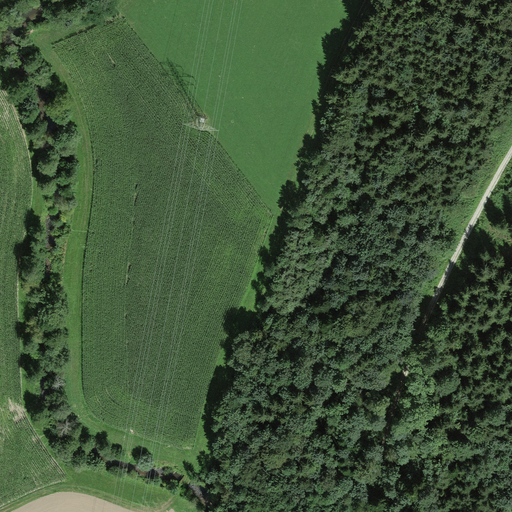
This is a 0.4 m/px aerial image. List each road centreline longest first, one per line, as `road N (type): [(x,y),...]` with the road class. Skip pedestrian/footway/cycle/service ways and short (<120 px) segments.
road 1 (track): [(368,0),(295,172),(202,444),(174,496),(141,511),(57,488),(1,511)]
road 2 (track): [(511,149),(403,365),(365,511)]
